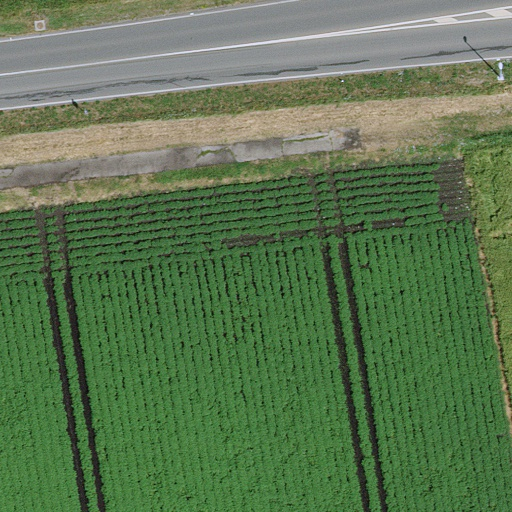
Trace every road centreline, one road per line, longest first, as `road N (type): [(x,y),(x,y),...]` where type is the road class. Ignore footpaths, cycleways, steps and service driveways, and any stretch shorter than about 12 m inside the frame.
road 1 (track): [(0,176),(347,137)]
road 2 (secondary): [(323,34),(0,76)]
road 3 (secondary): [(323,34),(426,45),(511,36)]
road 4 (secondary): [(460,0),(323,34)]
